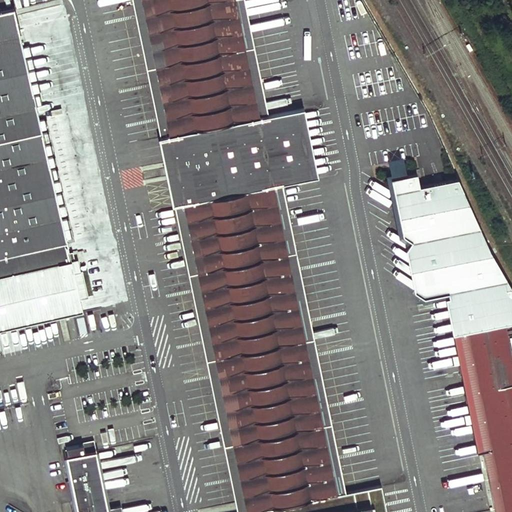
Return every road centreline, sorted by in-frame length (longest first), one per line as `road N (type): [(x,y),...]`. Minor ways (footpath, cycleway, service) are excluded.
road 1 (unknown): [(37,448),(165,424)]
road 2 (unknown): [(33,405),(156,380)]
